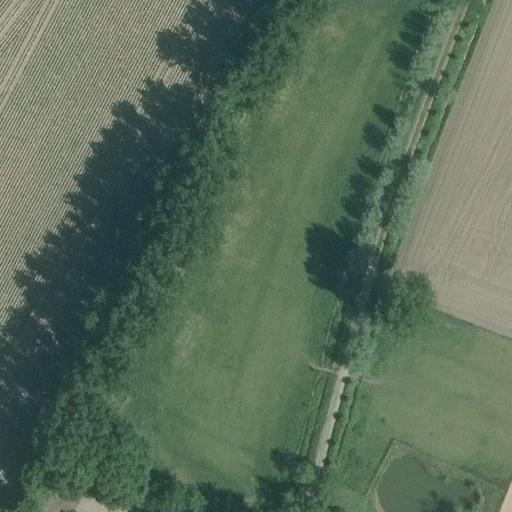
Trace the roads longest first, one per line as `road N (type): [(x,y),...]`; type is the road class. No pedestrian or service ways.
road 1 (track): [(465,0),(375,255)]
road 2 (unclassified): [(305,511),(375,255)]
